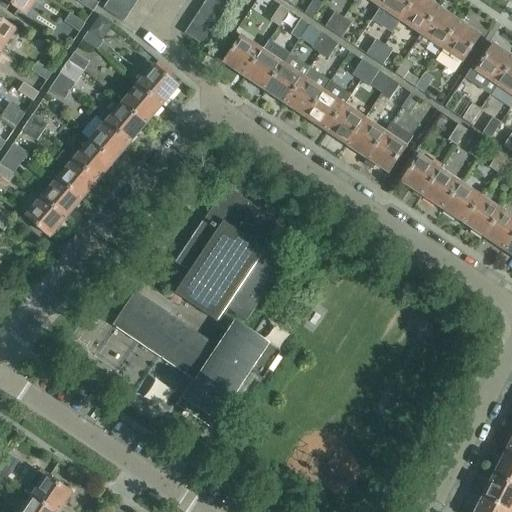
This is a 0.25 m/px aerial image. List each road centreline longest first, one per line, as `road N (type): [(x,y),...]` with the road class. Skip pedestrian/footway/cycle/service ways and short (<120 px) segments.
road 1 (residential): [(511,305),(230,117),(206,113),(0,365)]
road 2 (residential): [(200,511),(0,373)]
road 3 (residential): [(430,511),(511,342)]
